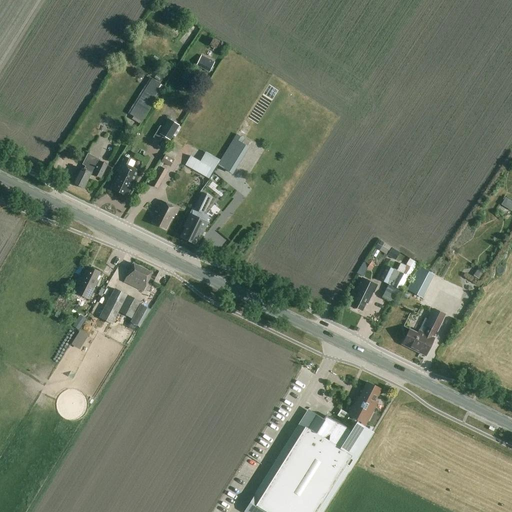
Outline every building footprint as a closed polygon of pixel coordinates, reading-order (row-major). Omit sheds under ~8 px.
[(213,38),(209,45),(216,49),(219,42),(213,38)] [(201,57),(197,65),(209,71),(213,63),(201,57)] [(145,89),(130,114),(133,117),(141,122),(157,96),(145,89)] [(168,119),(160,134),(170,140),(178,126),(168,119)] [(229,147),(218,165),(225,170),(231,173),(232,174),(249,147),(247,146),(241,143),(243,139),(236,135),(229,147)] [(163,163),(170,167),(177,155),(168,149),(161,161),(163,163)] [(200,162),(214,170),(219,162),(220,160),(206,152),(205,153),(200,162)] [(73,181),(73,182),(72,183),(76,185),(77,185),(78,187),(80,188),(81,188),(82,188),(83,188),(84,189),(91,173),(92,174),(101,178),(108,165),(100,161),(97,160),(98,159),(87,154),(82,165),(85,166),(84,169),(81,168),(80,167),(73,181)] [(136,183),(141,172),(131,167),(133,161),(124,156),(121,162),(122,162),(116,174),(118,175),(111,189),(127,196),(134,182),(136,183)] [(167,171),(160,167),(157,165),(147,183),(158,188),(167,171)] [(204,214),(211,197),(201,192),(193,209),(204,214)] [(488,220),(491,212),(495,214),(500,204),(487,198),(479,216),(488,220)] [(176,215),(179,210),(160,201),(155,212),(157,213),(152,223),(166,229),(171,218),(173,219),(175,215),(176,215)] [(204,229),(207,223),(190,215),(184,226),(186,227),(181,237),(195,244),(203,228),(204,229)] [(377,244),(388,251),(390,252),(393,247),(380,239),(377,244)] [(405,282),(408,276),(409,276),(411,273),(413,270),(418,262),(418,261),(398,249),(395,254),(408,261),(405,266),(392,259),(391,259),(390,259),(388,260),(387,260),(386,261),(384,265),(386,266),(380,280),(389,284),(400,290),(402,287),(405,282)] [(143,291),(152,273),(132,264),(124,282),(143,291)] [(419,267),(407,290),(421,298),(434,275),(419,267)] [(97,280),(100,273),(90,268),(86,275),(84,274),(75,292),(89,300),(98,280),(97,280)] [(371,297),(377,286),(362,278),(356,290),(358,291),(354,298),(355,298),(352,306),(361,311),(366,302),(367,303),(370,296),(371,297)] [(114,289),(99,318),(113,325),(119,312),(124,315),(131,319),(131,318),(140,302),(114,289)] [(382,297),(391,302),(395,295),(385,290),(382,297)] [(153,292),(145,306),(149,308),(157,295),(153,292)] [(83,306),(85,301),(76,296),(73,301),(83,306)] [(56,304),(67,308),(69,303),(59,299),(56,304)] [(146,306),(137,320),(142,322),(150,309),(146,306)] [(412,323),(416,314),(404,309),(400,318),(412,323)] [(438,331),(445,315),(434,309),(425,327),(427,328),(424,334),(419,331),(418,334),(409,329),(402,344),(426,356),(435,338),(433,337),(436,331),(438,331)] [(348,414),(346,418),(365,427),(378,402),(374,400),(375,399),(377,396),(380,389),(367,382),(364,389),(359,397),(359,398),(356,397),(347,414),(348,414)] [(245,510),(244,511),(322,511),(356,459),(373,432),(371,431),(365,427),(346,418),(346,417),(345,419),(343,417),(342,419),(338,425),(341,426),(330,443),(300,423),(245,510)]
